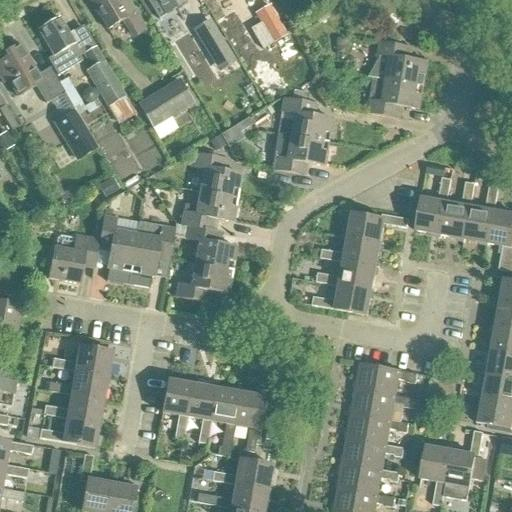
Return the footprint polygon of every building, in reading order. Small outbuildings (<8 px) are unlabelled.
[(146,33),(126,0),(88,0),(107,32),(122,24),(133,41),(146,33)] [(186,5),(183,0),(145,0),(159,21),(186,5)] [(300,13),(292,0),(287,0),(277,6),(286,22),(300,13)] [(398,14),(390,0),(366,0),(380,24),(398,14)] [(255,16),(273,46),(286,38),(280,28),(268,8),(255,16)] [(38,33),(53,58),(47,62),(57,78),(82,63),(73,48),(78,45),(72,35),(69,37),(59,20),(49,26),(46,25),(41,28),(41,31),(38,33)] [(210,23),(193,33),(218,74),(235,64),(210,23)] [(381,59),(378,81),(424,89),(428,65),(411,62),(413,50),(380,45),(377,58),(381,59)] [(65,95),(59,85),(50,70),(38,77),(20,46),(5,55),(8,59),(0,63),(0,79),(4,85),(8,83),(18,99),(35,88),(46,106),(65,95)] [(83,56),(91,70),(86,73),(115,123),(132,112),(95,49),(83,56)] [(378,81),(374,80),(368,116),(401,121),(403,110),(420,112),(424,89),(378,81)] [(59,85),(65,95),(73,108),(77,115),(84,111),(87,116),(100,108),(97,102),(96,103),(97,97),(95,91),(88,90),(83,94),(81,99),(84,104),(90,107),(85,110),(67,81),(59,85)] [(137,107),(152,131),(193,106),(177,81),(137,107)] [(293,103),(283,102),(281,115),(293,117),(289,140),(328,146),(332,122),(314,119),(316,107),(306,106),(308,96),(298,95),(298,97),(294,96),(293,103)] [(0,110),(0,119),(9,134),(17,129),(4,108),(0,110)] [(95,151),(73,115),(55,126),(77,162),(95,151)] [(239,135),(252,128),(248,121),(235,129),(239,135)] [(5,134),(0,137),(0,150),(2,155),(13,148),(5,134)] [(225,148),(220,138),(209,143),(215,154),(225,148)] [(277,138),(271,173),(305,178),(307,166),(324,169),(328,146),(289,140),(277,138)] [(203,172),(199,195),(237,202),(241,178),(225,175),(228,163),(193,157),(191,170),(203,172)] [(98,188),(105,200),(119,191),(112,180),(98,188)] [(416,234),(440,238),(446,205),(447,205),(451,183),(442,181),(438,204),(421,201),(416,234)] [(464,242),(487,246),(493,214),(494,214),(500,182),(491,181),(485,212),(471,210),(469,209),(464,242)] [(440,238),(464,242),(469,209),(471,210),(475,187),(466,185),(462,208),(447,205),(446,205),(440,238)] [(71,190),(58,198),(63,207),(76,199),(71,190)] [(181,228),(188,229),(215,234),(217,222),(233,225),(237,202),(199,195),(196,209),(184,207),(181,228)] [(41,218),(36,209),(24,216),(30,225),(41,218)] [(493,214),(487,246),(503,249),(499,273),(511,275),(511,216),(494,214),(493,214)] [(352,216),(348,241),(381,246),(384,227),(407,231),(409,222),(382,217),(382,221),(352,216)] [(106,284),(128,288),(137,238),(136,238),(114,234),(116,222),(103,220),(99,243),(97,253),(109,255),(106,272),(108,272),(106,284)] [(137,238),(128,288),(149,292),(151,280),(153,280),(156,263),(168,265),(174,232),(138,226),(136,238),(137,238)] [(198,244),(194,267),(232,274),(236,250),(219,247),(221,235),(215,234),(188,229),(186,242),(198,244)] [(20,245),(15,236),(1,244),(7,253),(20,245)] [(94,272),(97,253),(99,243),(75,239),(75,242),(60,239),(57,242),(55,252),(53,251),(47,282),(79,287),(82,270),(94,272)] [(320,261),(343,265),(344,264),(376,270),(381,246),(348,241),(345,256),(322,252),(320,261)] [(316,285),(339,289),(339,288),(372,294),(376,270),(344,264),(343,265),(341,280),(318,276),(316,285)] [(232,274),(194,267),(190,289),(178,287),(175,300),(208,307),(211,294),(228,297),(232,274)] [(511,283),(504,282),(500,307),(511,308),(511,283)] [(339,288),(339,289),(336,304),(314,300),(312,308),(368,318),(372,294),(339,288)] [(0,336),(16,340),(21,308),(3,305),(6,293),(0,292),(0,336)] [(511,308),(500,307),(496,330),(511,333),(511,308)] [(511,333),(496,330),(491,354),(511,357),(511,333)] [(51,371),(74,375),(74,373),(107,379),(112,355),(79,349),(76,366),(53,361),(51,371)] [(511,357),(491,354),(487,378),(511,381),(511,357)] [(360,367),(356,393),(395,400),(396,398),(399,382),(408,384),(408,385),(416,386),(418,377),(360,367)] [(47,394),(70,398),(70,397),(103,403),(107,379),(74,373),(74,375),(71,389),(49,385),(47,394)] [(511,381),(487,378),(483,401),(511,406),(511,381)] [(0,408),(10,410),(14,385),(0,382),(0,408)] [(183,443),(187,420),(185,420),(191,387),(167,383),(161,416),(178,419),(174,442),(183,443)] [(206,447),(210,425),(209,424),(215,391),(191,387),(185,420),(187,420),(201,423),(197,446),(206,447)] [(209,424),(210,425),(225,427),(219,459),(228,460),(234,429),(233,428),(239,396),(215,391),(209,424)] [(356,393),(351,418),(391,425),(391,423),(394,407),(403,408),(403,410),(411,411),(413,402),(396,398),(395,400),(356,393)] [(263,400),(239,396),(233,428),(234,429),(249,431),(244,454),(253,456),(263,400)] [(43,418),(66,422),(66,421),(99,426),(103,403),(70,397),(70,398),(67,413),(44,409),(43,418)] [(511,406),(483,401),(479,426),(511,432),(511,428),(511,406)] [(0,427),(7,429),(8,420),(0,418),(0,427)] [(351,418),(347,443),(387,450),(387,448),(390,432),(399,433),(399,435),(407,436),(409,426),(391,423),(391,425),(351,418)] [(66,421),(66,422),(63,436),(40,432),(39,441),(94,451),(99,426),(66,421)] [(470,457),(451,454),(444,500),(467,504),(471,482),(483,484),(487,463),(479,462),(483,436),(474,434),(470,457)] [(265,437),(264,447),(273,448),(275,438),(265,437)] [(511,441),(503,440),(500,456),(511,458),(511,441)] [(0,468),(5,470),(5,468),(8,454),(31,458),(32,449),(0,443),(0,468)] [(347,443),(343,467),(382,474),(382,473),(385,456),(395,458),(394,459),(402,461),(404,451),(387,448),(387,450),(347,443)] [(444,500),(451,454),(426,449),(420,482),(437,485),(433,508),(442,509),(444,500)] [(81,511),(106,511),(111,486),(89,482),(93,459),(84,458),(79,484),(86,485),(81,511)] [(211,484),(234,488),(234,487),(267,492),(271,468),(238,462),(236,479),(213,475),(211,484)] [(343,467),(338,492),(378,499),(378,498),(381,481),(390,483),(390,484),(398,486),(400,476),(382,473),(382,474),(343,467)] [(0,468),(0,493),(1,493),(1,492),(4,477),(26,481),(28,472),(5,468),(5,470),(0,468)] [(111,486),(106,511),(131,511),(136,491),(111,486)] [(196,506),(230,511),(230,510),(239,511),(263,511),(267,492),(234,487),(234,488),(231,502),(198,496),(196,506)] [(0,493),(0,501),(22,505),(24,496),(1,492),(1,493),(0,493)] [(378,499),(338,492),(334,511),(375,511),(376,506),(386,508),(385,509),(394,511),(395,501),(378,498),(378,499)]
